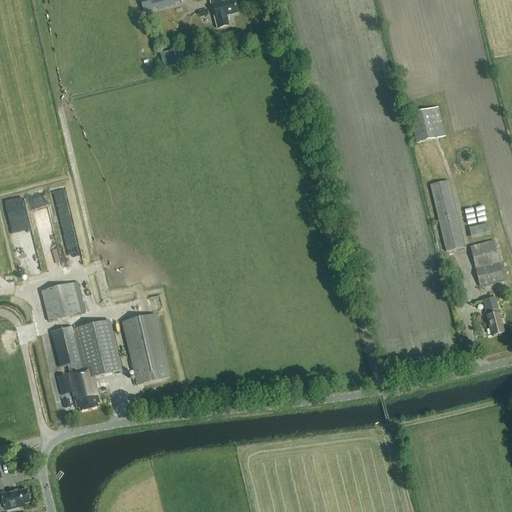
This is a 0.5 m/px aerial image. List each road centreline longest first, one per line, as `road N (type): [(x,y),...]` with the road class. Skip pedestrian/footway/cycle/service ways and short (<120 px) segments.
road 1 (unclassified): [(52,511),(43,456),(65,434),(379,390),(511,356)]
road 2 (track): [(281,0),(379,390)]
road 3 (track): [(511,398),(388,427),(410,511)]
road 4 (track): [(48,443),(23,333),(0,312)]
